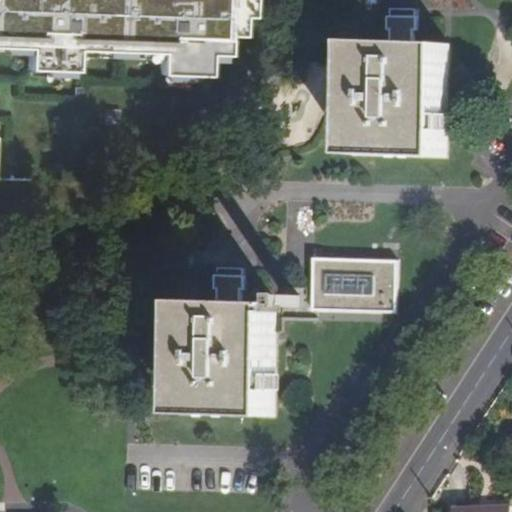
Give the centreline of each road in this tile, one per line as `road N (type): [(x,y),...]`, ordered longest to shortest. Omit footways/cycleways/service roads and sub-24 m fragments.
road 1 (residential): [(511,330),(393,511)]
road 2 (unknown): [(0,115),(163,121)]
